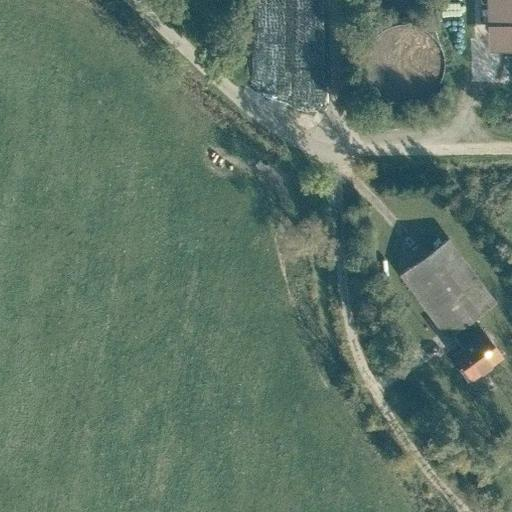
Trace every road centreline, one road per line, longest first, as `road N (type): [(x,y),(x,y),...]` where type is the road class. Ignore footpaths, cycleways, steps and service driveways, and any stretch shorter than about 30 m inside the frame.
road 1 (unclassified): [(332,149),(342,349),(361,395),(459,511)]
road 2 (unclassified): [(332,149),(291,137),(204,66),(141,0)]
road 3 (unclassified): [(511,147),(332,149)]
